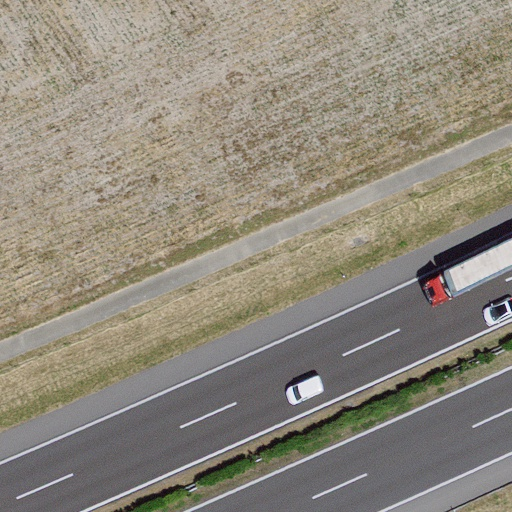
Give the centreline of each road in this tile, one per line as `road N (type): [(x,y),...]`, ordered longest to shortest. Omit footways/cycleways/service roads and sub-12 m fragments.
road 1 (motorway): [(511,277),(0,503)]
road 2 (track): [(0,345),(511,128)]
road 3 (motorway): [(285,511),(511,412)]
